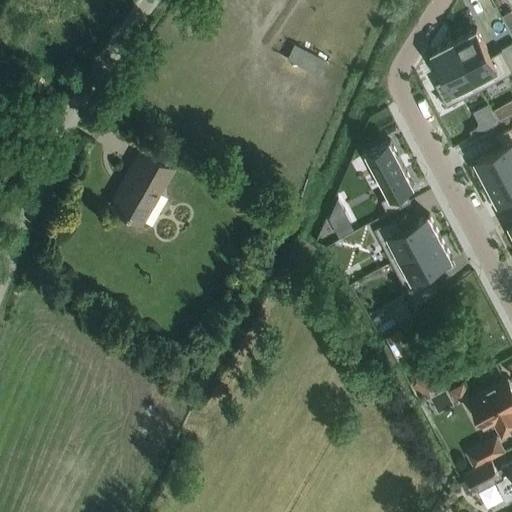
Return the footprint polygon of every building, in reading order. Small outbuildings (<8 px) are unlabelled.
[(511,13),(510,10),(502,14),(508,26),(511,24),(511,13)] [(477,26),(455,38),(480,86),(511,69),(511,65),(502,47),(491,53),(477,26)] [(455,38),(433,49),(446,76),(435,82),(447,104),(480,86),(455,38)] [(502,144),(476,158),(487,179),(511,165),(511,124),(496,132),(502,144)] [(390,138),(367,150),(390,193),(381,198),(388,211),(410,199),(404,187),(413,183),(390,138)] [(140,148),(109,203),(141,221),(172,166),(140,148)] [(511,165),(487,179),(498,200),(511,192),(511,165)] [(267,210),(267,225),(283,225),(284,210),(267,210)] [(396,214),(374,226),(392,259),(440,234),(429,212),(402,225),(396,214)] [(440,234),(392,259),(415,303),(437,291),(426,270),(452,256),(440,234)] [(390,305),(375,314),(385,330),(400,321),(390,305)] [(431,364),(425,374),(446,387),(452,377),(431,364)] [(430,395),(437,383),(420,372),(413,384),(430,395)] [(472,394),(486,386),(477,373),(464,381),(472,394)] [(511,385),(508,377),(490,386),(470,397),(484,423),(494,418),(502,434),(509,430),(511,428),(511,385)] [(504,449),(496,434),(467,450),(475,464),(504,449)] [(474,489),(501,475),(491,456),(465,470),(474,489)] [(511,458),(507,461),(511,469),(503,474),(504,475),(496,479),(507,498),(511,495),(511,458)]
